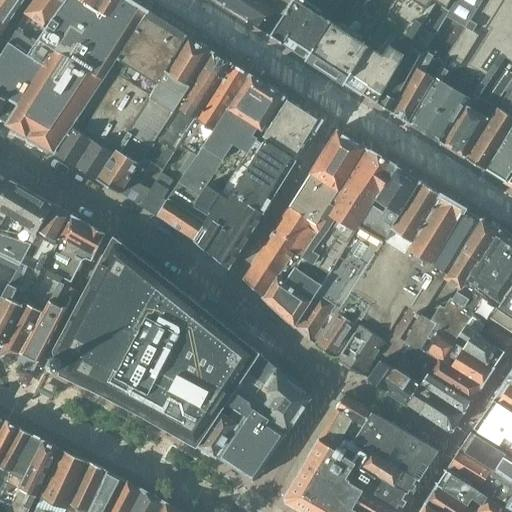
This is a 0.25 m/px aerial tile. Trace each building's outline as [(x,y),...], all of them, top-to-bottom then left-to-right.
[(55,153),(149,12),(129,0),(67,0),(66,2),(63,0),(62,0),(44,26),(48,29),(28,56),(10,42),(0,58),(0,95),(7,100),(0,113),(0,121),(6,125),(7,125),(27,137),(55,153)] [(0,0),(0,18),(9,24),(26,0),(0,0)] [(67,0),(35,0),(27,12),(10,42),(28,56),(48,29),(44,26),(62,0),(63,0),(66,2),(67,0)] [(217,0),(271,34),(291,3),(290,3),(291,0),(217,0)] [(291,3),(271,34),(307,58),(345,0),(291,0),(290,3),(291,3)] [(345,0),(307,58),(346,83),(384,18),(396,0),(345,0)] [(346,83),(377,103),(409,47),(439,3),(440,1),(447,6),(450,0),(396,0),(384,18),(346,83)] [(511,0),(456,0),(451,10),(447,17),(466,28),(409,122),(443,143),(473,96),(501,55),(511,63),(511,0)] [(409,47),(377,103),(393,112),(436,35),(447,17),(451,10),(439,3),(410,47),(409,47)] [(188,37),(149,12),(55,153),(98,179),(188,37)] [(393,112),(409,122),(440,71),(466,28),(447,17),(393,112)] [(0,38),(9,24),(0,18),(0,38)] [(145,157),(213,52),(188,37),(98,179),(121,193),(131,178),(145,157)] [(213,52),(145,157),(163,170),(179,145),(180,145),(231,63),(213,52)] [(443,143),(464,156),(487,119),(504,91),(511,80),(511,63),(501,55),(473,96),(443,143)] [(251,75),(231,63),(180,145),(196,156),(251,75)] [(245,161),(285,97),(251,75),(196,156),(184,176),(158,216),(195,240),(212,213),(197,203),(230,152),(245,161)] [(467,158),(487,170),(511,131),(511,80),(504,91),(508,93),(467,158)] [(212,213),(195,240),(231,268),(298,161),(322,121),(285,97),(245,161),(230,152),(197,203),(212,213)] [(338,131),(290,207),(316,223),(365,149),(338,131)] [(511,131),(487,170),(506,182),(511,172),(511,131)] [(302,258),(329,274),(397,167),(365,148),(365,149),(316,223),(322,227),(302,258)] [(296,326),(315,345),(337,312),(420,182),(397,167),(329,274),(296,326)] [(32,239),(52,203),(51,203),(11,179),(0,172),(0,228),(15,233),(32,239)] [(131,178),(121,193),(141,205),(151,190),(131,178)] [(151,190),(141,205),(154,214),(169,191),(156,182),(151,190)] [(441,196),(420,182),(337,312),(355,325),(356,325),(359,319),(362,320),(366,314),(407,249),(441,196)] [(383,339),(386,341),(379,353),(390,361),(405,338),(423,310),(408,301),(464,210),(441,196),(407,249),(366,314),(390,329),(383,339)] [(72,216),(52,203),(32,239),(15,233),(0,228),(0,262),(1,263),(4,264),(5,263),(16,269),(0,301),(0,343),(20,354),(49,300),(59,282),(62,278),(45,269),(72,216)] [(322,227),(316,223),(290,207),(244,280),(296,326),(329,274),(302,258),(322,227)] [(481,220),(464,210),(408,301),(423,310),(481,220)] [(106,234),(72,216),(45,269),(62,278),(72,283),(83,261),(87,260),(92,261),(106,234)] [(423,310),(405,338),(411,342),(421,348),(434,328),(455,342),(468,326),(476,313),(466,306),(465,308),(454,301),(499,230),(482,220),(423,310)] [(511,286),(511,238),(499,230),(454,301),(465,308),(466,306),(476,292),(490,301),(493,296),(503,303),(507,297),(506,296),(511,286)] [(199,446),(226,404),(260,353),(189,297),(191,295),(178,286),(177,287),(115,237),(55,350),(57,355),(52,356),(49,362),(51,368),(56,371),(62,369),(63,374),(100,392),(115,402),(130,410),(148,417),(199,446)] [(0,301),(16,269),(5,263),(4,264),(1,263),(0,264),(0,301)] [(511,286),(506,296),(507,297),(503,303),(500,307),(511,315),(511,286)] [(493,319),(511,332),(511,315),(500,307),(503,303),(493,296),(490,301),(476,292),(466,306),(476,313),(468,326),(482,336),(484,334),(493,319)] [(49,300),(20,354),(40,363),(67,310),(49,300)] [(334,358),(355,325),(337,312),(315,345),(334,358)] [(511,340),(511,332),(493,319),(484,334),(507,349),(511,340)] [(374,360),(379,353),(386,341),(383,339),(359,324),(342,353),(338,360),(364,376),(375,361),(374,360)] [(494,368),(505,352),(482,336),(468,326),(455,342),(494,368)] [(455,342),(434,328),(421,348),(481,387),(494,368),(455,342)] [(472,400),(481,387),(421,348),(411,342),(402,356),(472,400)] [(311,398),(260,353),(226,404),(244,416),(251,406),(287,433),(311,398)] [(472,400),(402,356),(396,367),(419,383),(420,383),(464,412),(472,400)] [(406,402),(419,383),(396,367),(394,369),(388,364),(380,360),(368,379),(406,402)] [(511,411),(511,383),(507,381),(494,400),(511,411)] [(464,412),(420,383),(406,402),(452,433),(451,432),(464,412)] [(344,395),(337,408),(364,426),(372,412),(344,395)] [(474,428),(511,450),(511,411),(494,400),(474,428)] [(226,404),(199,446),(217,456),(218,455),(244,416),(226,404)] [(218,455),(219,456),(219,457),(255,480),(287,433),(251,406),(218,455)] [(319,439),(336,450),(345,434),(420,481),(439,451),(398,426),(398,427),(372,412),(364,426),(337,408),(319,439)] [(0,493),(32,435),(7,422),(0,433),(0,493)] [(511,496),(505,507),(511,511),(511,456),(472,432),(461,449),(511,483),(511,496)] [(399,511),(420,481),(345,434),(336,450),(356,464),(348,477),(378,497),(368,511),(399,511)] [(0,493),(0,497),(13,505),(23,481),(45,441),(32,435),(0,493)] [(356,464),(319,439),(284,497),(286,502),(302,511),(368,511),(378,497),(348,477),(356,464)] [(23,481),(13,505),(0,497),(0,511),(27,511),(36,497),(59,448),(45,441),(23,481)] [(85,469),(89,462),(82,459),(78,453),(70,449),(66,451),(64,450),(64,451),(63,450),(42,498),(34,511),(65,511),(67,510),(85,469)] [(489,497),(505,507),(511,496),(511,483),(461,449),(448,468),(491,494),(489,497)] [(105,511),(123,479),(108,471),(89,462),(67,510),(65,511),(105,511)] [(438,485),(478,511),(511,511),(505,507),(489,497),(447,471),(438,485)] [(123,479),(105,511),(131,511),(143,490),(123,479)] [(426,504),(439,511),(478,511),(438,485),(426,504)] [(131,511),(159,511),(166,502),(143,490),(131,511)] [(181,511),(166,502),(159,511),(181,511)]
